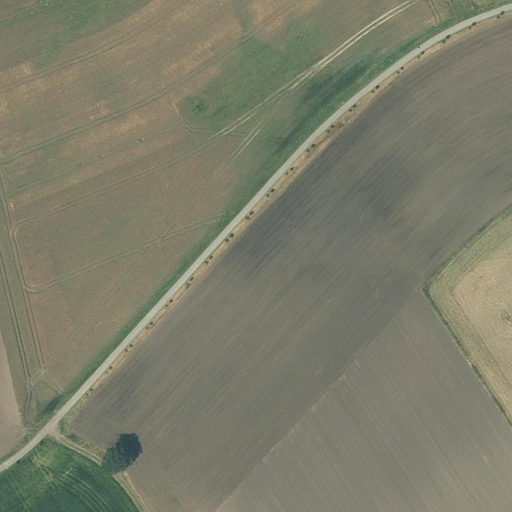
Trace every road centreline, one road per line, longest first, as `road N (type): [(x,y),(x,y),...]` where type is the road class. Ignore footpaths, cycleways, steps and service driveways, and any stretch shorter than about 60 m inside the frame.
road 1 (unclassified): [(511,6),(426,44),(327,123),(0,468)]
road 2 (track): [(44,430),(114,472),(144,511)]
